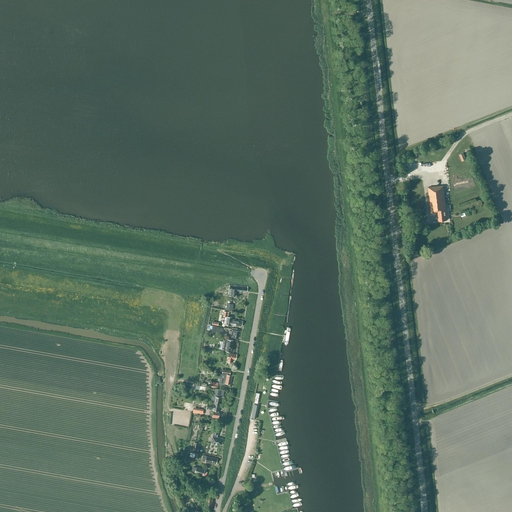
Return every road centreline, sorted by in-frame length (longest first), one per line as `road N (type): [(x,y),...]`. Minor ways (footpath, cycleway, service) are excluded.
road 1 (unclassified): [(424,511),(368,0)]
road 2 (unclassified): [(217,511),(263,276),(252,273)]
